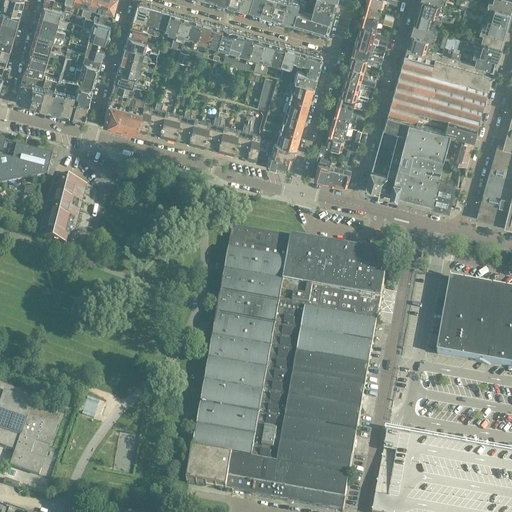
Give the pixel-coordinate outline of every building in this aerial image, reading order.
[(71,0),(71,1),(68,11),(68,12),(72,13),(75,3),(79,4),(80,0),(71,0)] [(80,0),(79,4),(79,5),(83,6),(81,14),(85,16),(87,7),(89,0),(80,0)] [(89,0),(87,7),(85,16),(84,17),(85,17),(89,18),(92,8),(96,10),(98,0),(89,0)] [(98,0),(96,10),(100,11),(99,16),(94,14),(93,19),(94,19),(102,22),(104,12),(107,0),(98,0)] [(107,0),(104,12),(102,22),(110,24),(111,20),(107,18),(109,13),(113,14),(116,0),(107,0)] [(239,0),(238,6),(249,9),(251,0),(239,0)] [(251,0),(249,9),(260,12),(263,0),(251,0)] [(263,0),(260,12),(271,15),(275,0),(263,0)] [(275,0),(271,15),(282,19),(287,0),(275,0)] [(291,0),(287,0),(282,19),(293,22),(297,10),(299,3),(291,0)] [(297,10),(293,22),(311,27),(314,15),(312,14),(303,12),(306,0),(304,0),(300,0),(299,3),(297,10)] [(315,0),(315,3),(334,9),(337,0),(315,0)] [(418,9),(420,9),(442,15),(443,11),(439,10),(441,3),(431,0),(420,0),(420,1),(418,9)] [(492,0),(488,0),(488,3),(511,10),(511,7),(511,0),(492,0),(493,0),(492,0)] [(0,5),(2,6),(0,10),(19,15),(21,7),(3,2),(0,1),(0,5)] [(136,3),(133,17),(130,26),(142,30),(145,21),(144,21),(149,5),(139,2),(136,3)] [(367,2),(364,12),(379,17),(382,7),(367,2)] [(312,14),(314,15),(331,20),(334,9),(315,3),(312,14)] [(511,10),(488,3),(487,8),(490,9),(488,16),(491,17),(508,22),(509,18),(511,10)] [(42,5),(40,13),(68,21),(70,17),(60,14),(61,10),(55,9),(51,7),(43,5),(42,5)] [(149,5),(144,21),(145,21),(142,30),(147,32),(150,22),(154,24),(159,8),(149,5)] [(159,8),(154,24),(152,33),(155,34),(158,35),(161,25),(164,27),(169,11),(159,8)] [(0,10),(0,9),(0,18),(17,23),(19,15),(0,10)] [(414,20),(417,21),(435,26),(437,19),(440,20),(449,22),(450,18),(442,16),(442,15),(420,9),(418,9),(414,20)] [(468,19),(471,11),(465,9),(462,17),(468,19)] [(384,18),(393,21),(396,10),(393,10),(391,14),(386,13),(384,18)] [(169,11),(164,27),(164,30),(174,33),(180,14),(169,11)] [(364,12),(361,22),(376,27),(379,17),(364,12)] [(40,13),(38,21),(57,27),(58,23),(67,26),(68,21),(40,13)] [(180,14),(174,33),(171,42),(170,47),(175,48),(178,39),(183,40),(184,36),(190,17),(180,14)] [(314,15),(311,27),(326,31),(329,30),(331,20),(314,15)] [(482,22),(481,27),(505,33),(506,30),(507,26),(508,22),(491,17),(488,16),(486,23),(482,22)] [(91,28),(107,33),(110,24),(102,22),(94,19),(93,19),(89,18),(85,17),(82,26),(91,28)] [(190,17),(184,36),(195,39),(201,20),(190,17)] [(0,26),(14,31),(17,23),(0,18),(0,26)] [(201,20),(195,39),(205,42),(211,23),(201,20)] [(413,24),(411,32),(435,39),(436,35),(432,34),(435,26),(417,21),(414,20),(413,24)] [(38,21),(35,29),(64,37),(65,33),(56,30),(57,27),(38,21)] [(361,22),(358,32),(388,41),(391,31),(388,30),(386,35),(380,33),(379,34),(374,33),(376,27),(361,22)] [(90,33),(88,37),(105,41),(107,33),(91,28),(82,26),(74,23),(72,28),(80,30),(90,33)] [(211,23),(205,42),(216,45),(222,26),(211,23)] [(0,35),(12,39),(14,31),(0,26),(0,35)] [(130,26),(128,35),(145,40),(146,36),(154,39),(155,34),(152,33),(148,32),(147,32),(142,30),(130,26)] [(222,26),(216,45),(226,48),(232,29),(222,26)] [(505,33),(481,27),(480,31),(484,32),(481,39),(499,45),(501,45),(503,37),(505,33)] [(33,37),(52,42),(61,45),(64,37),(35,29),(33,37)] [(232,29),(226,48),(237,51),(243,32),(232,29)] [(243,32),(237,51),(247,54),(253,35),(243,32)] [(358,32),(355,42),(374,48),(376,42),(386,45),(388,41),(358,32)] [(409,44),(408,43),(408,44),(428,50),(430,42),(434,43),(435,39),(411,32),(409,39),(411,39),(409,44)] [(0,44),(10,47),(12,39),(0,35),(0,44)] [(76,42),(86,45),(102,50),(105,41),(88,37),(88,40),(71,35),(69,40),(73,41),(76,42)] [(147,40),(145,40),(128,35),(125,44),(144,50),(152,53),(158,54),(159,50),(151,48),(152,47),(145,45),(147,40)] [(253,35),(247,54),(246,58),(256,61),(257,57),(258,57),(263,38),(253,35)] [(428,50),(408,44),(384,126),(398,130),(392,154),(400,156),(409,119),(451,130),(475,137),(493,75),(491,74),(493,69),(491,68),(475,63),(460,59),(462,53),(463,47),(466,40),(457,37),(448,35),(446,42),(444,48),(442,54),(428,50)] [(33,37),(31,45),(65,54),(66,50),(51,46),(52,42),(33,37)] [(263,38),(258,57),(257,57),(256,61),(254,70),(265,73),(266,70),(266,69),(267,65),(262,63),(263,59),(268,60),(274,41),(263,38)] [(474,50),(475,51),(498,57),(500,49),(501,45),(499,45),(481,39),(479,47),(476,46),(476,45),(470,43),(471,42),(466,40),(463,47),(474,50)] [(274,41),(268,60),(274,62),(279,64),(284,44),(274,41)] [(85,49),(84,53),(100,58),(102,50),(86,45),(76,42),(75,46),(85,49)] [(355,42),(352,52),(374,59),(382,61),(383,57),(372,53),(374,48),(355,42)] [(0,53),(7,55),(10,47),(0,44),(0,53)] [(144,50),(125,44),(122,53),(141,59),(149,61),(150,59),(150,57),(149,57),(149,56),(143,54),(144,50)] [(284,44),(279,64),(284,65),(281,76),(286,77),(288,71),(289,66),(292,58),(295,47),(284,44)] [(31,45),(29,53),(47,58),(48,55),(64,59),(65,55),(65,54),(31,45)] [(295,47),(292,58),(306,62),(306,64),(299,62),(298,63),(297,68),(303,70),(316,74),(321,57),(319,54),(295,47)] [(472,56),(473,55),(477,56),(475,63),(491,68),(493,69),(494,63),(496,63),(498,57),(475,51),(474,50),(463,47),(462,53),(472,56)] [(71,57),(82,60),(83,61),(83,60),(98,65),(100,58),(84,53),(70,49),(67,48),(66,50),(65,54),(65,55),(71,57)] [(184,65),(187,54),(177,51),(174,62),(184,65)] [(352,52),(349,62),(365,67),(366,62),(381,65),(382,61),(374,59),(352,52)] [(47,58),(29,53),(26,61),(45,66),(54,69),(56,64),(46,62),(47,58)] [(122,53),(120,62),(139,67),(139,68),(141,68),(147,70),(153,72),(154,68),(147,66),(147,65),(140,63),(141,59),(122,53)] [(71,57),(65,55),(64,59),(60,70),(58,78),(65,80),(65,79),(67,71),(70,62),(71,57)] [(74,73),(79,74),(77,79),(92,83),(98,65),(83,60),(83,61),(82,60),(71,57),(70,62),(74,63),(75,63),(82,65),(80,69),(76,68),(74,73)] [(26,61),(24,69),(26,70),(38,73),(43,74),(44,70),(50,72),(49,76),(56,78),(58,78),(60,70),(54,69),(45,66),(26,61)] [(120,62),(117,71),(136,76),(136,77),(150,81),(151,77),(143,75),(144,74),(140,73),(141,68),(139,68),(139,67),(120,62)] [(365,67),(349,62),(347,72),(368,79),(368,78),(376,81),(378,77),(369,74),(363,72),(365,67)] [(288,71),(295,73),(293,79),(296,80),(313,85),(316,74),(303,70),(297,68),(296,69),(292,67),(289,66),(288,71)] [(24,69),(21,78),(25,79),(24,82),(27,83),(27,84),(32,85),(34,85),(34,82),(35,82),(38,73),(26,70),(24,69)] [(117,71),(115,80),(134,85),(141,87),(148,89),(149,85),(141,83),(141,82),(135,81),(136,77),(136,76),(117,71)] [(368,79),(347,72),(344,83),(359,87),(360,82),(375,86),(376,81),(368,78),(368,79)] [(42,87),(37,106),(48,109),(56,78),(49,76),(45,75),(43,85),(42,87)] [(56,78),(48,109),(58,112),(64,91),(65,91),(67,81),(58,78),(56,78)] [(264,78),(257,107),(264,109),(272,80),(264,78)] [(115,80),(112,89),(123,92),(127,93),(131,94),(134,95),(145,98),(146,93),(139,91),(141,87),(134,85),(115,80)] [(291,90),(290,94),(299,97),(298,99),(308,102),(313,85),(296,80),(293,90),(291,90)] [(24,82),(21,81),(16,98),(17,101),(26,103),(32,85),(27,84),(27,83),(24,82)] [(64,91),(58,112),(69,114),(74,99),(78,83),(67,81),(65,91),(64,91)] [(78,83),(74,99),(87,102),(89,97),(88,97),(91,87),(78,83)] [(344,83),(341,93),(356,97),(365,100),(370,101),(372,97),(362,95),(364,88),(359,87),(344,83)] [(32,85),(26,103),(37,106),(42,87),(34,85),(32,85)] [(123,92),(112,89),(108,102),(120,105),(130,107),(130,106),(131,106),(134,95),(131,94),(127,93),(126,99),(121,98),(123,92)] [(341,93),(338,103),(353,107),(356,97),(341,93)] [(290,101),(289,105),(287,111),(304,116),(308,102),(298,99),(299,97),(290,94),(288,101),(290,101)] [(131,107),(126,129),(135,131),(136,128),(141,110),(143,105),(145,98),(134,95),(131,106),(131,107)] [(74,99),(69,114),(74,115),(74,114),(83,116),(85,110),(84,110),(87,102),(74,99)] [(366,115),(370,101),(365,100),(361,114),(366,115)] [(141,110),(136,128),(166,135),(172,113),(161,110),(163,102),(156,101),(154,108),(143,105),(141,110)] [(120,105),(108,102),(103,121),(102,121),(104,123),(115,126),(120,105)] [(338,103),(335,113),(350,117),(361,120),(365,121),(366,115),(361,114),(358,113),(357,113),(352,112),(353,107),(338,103)] [(120,105),(115,126),(126,129),(131,107),(130,107),(120,105)] [(172,113),(166,135),(196,143),(201,120),(190,117),(192,110),(185,108),(184,115),(172,113)] [(282,120),(281,125),(290,128),(289,130),(299,132),(304,116),(287,111),(284,121),(282,120)] [(335,113),(332,123),(348,127),(349,121),(353,122),(353,121),(360,123),(361,120),(350,117),(335,113)] [(497,145),(476,218),(504,225),(511,194),(511,115),(503,147),(497,145)] [(201,120),(196,143),(225,150),(230,127),(219,125),(221,117),(215,116),(213,123),(201,120)] [(371,169),(366,190),(374,192),(382,194),(384,189),(391,191),(391,192),(398,193),(399,192),(432,200),(431,202),(433,203),(448,206),(449,207),(449,206),(455,185),(456,181),(439,176),(440,175),(445,156),(451,130),(409,119),(400,156),(392,154),(388,170),(383,169),(383,171),(372,168),(372,169),(371,169)] [(230,127),(225,150),(254,158),(260,135),(248,132),(250,125),(244,123),(242,130),(230,127)] [(332,123),(329,133),(345,137),(349,138),(350,134),(346,133),(348,127),(332,123)] [(281,132),(280,135),(278,142),(295,147),(299,132),(289,130),(290,128),(281,125),(279,132),(281,132)] [(398,130),(384,126),(372,168),(383,171),(383,169),(388,170),(392,154),(398,130)] [(475,137),(451,130),(445,156),(450,157),(449,158),(467,164),(475,137)] [(326,143),(335,145),(342,147),(343,145),(345,137),(329,133),(326,143)] [(268,153),(268,152),(292,159),(295,147),(278,142),(274,140),(274,141),(268,140),(265,152),(268,153)] [(0,156),(0,184),(47,175),(52,155),(16,145),(12,159),(0,156)] [(255,162),(264,164),(275,167),(276,164),(284,166),(283,169),(286,170),(289,169),(292,159),(268,152),(268,153),(267,157),(262,156),(263,152),(258,151),(255,162)] [(319,161),(314,177),(326,180),(330,163),(331,159),(327,157),(325,162),(322,161),(321,161),(319,161)] [(330,163),(326,180),(336,182),(341,166),(335,164),(336,160),(331,159),(330,163)] [(342,162),(341,166),(336,182),(344,184),(344,185),(347,184),(347,183),(351,169),(345,167),(347,163),(342,162)] [(37,238),(37,239),(71,247),(71,246),(86,185),(53,177),(37,238)] [(461,186),(455,185),(449,206),(454,207),(461,186)] [(25,190),(23,198),(36,195),(38,188),(25,190)] [(511,511),(511,290),(416,273),(367,511),(511,511)] [(204,383),(188,473),(337,500),(353,409),(204,383)] [(34,396),(0,384),(0,446),(6,448),(14,451),(9,465),(39,475),(44,461),(45,461),(45,460),(44,460),(42,460),(47,446),(49,447),(50,447),(49,446),(59,418),(55,416),(47,414),(30,408),(34,396)] [(87,396),(82,414),(95,417),(100,399),(87,396)] [(19,484),(4,479),(3,483),(17,488),(19,484)]
